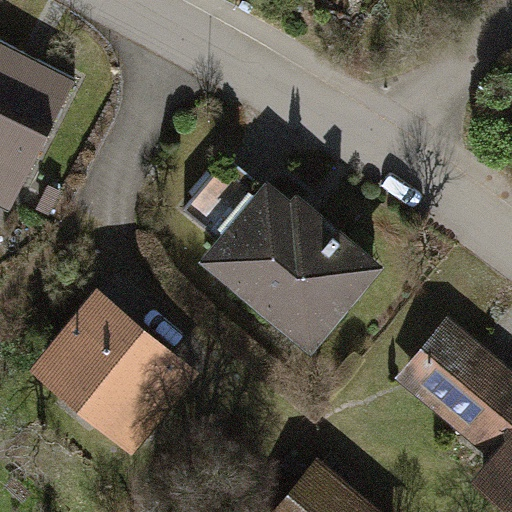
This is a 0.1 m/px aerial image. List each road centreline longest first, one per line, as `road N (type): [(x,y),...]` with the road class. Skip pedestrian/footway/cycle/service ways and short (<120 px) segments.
road 1 (residential): [(120,0),(409,160)]
road 2 (residential): [(409,160),(511,52)]
road 3 (residential): [(409,160),(511,241)]
